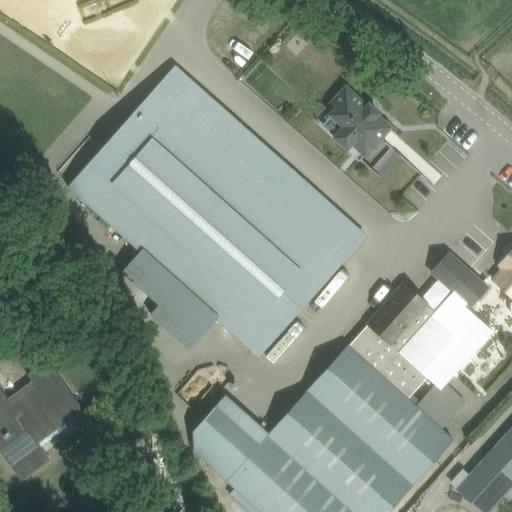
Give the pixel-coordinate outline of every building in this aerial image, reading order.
[(151,93),(68,187),(259,357),(363,238),(280,164),(282,161),(271,151),(268,154),(174,70),(152,94),(151,93)] [(365,155),(390,127),(377,116),(379,113),(369,104),(367,106),(346,87),(332,103),(337,108),(331,115),(344,126),(334,138),(347,150),(353,144),(365,155)] [(59,173),(69,181),(96,149),(86,141),(59,173)] [(384,178),(402,156),(391,147),(373,168),(384,178)] [(511,251),(500,265),(505,269),(494,281),(511,296),(511,301),(511,303),(511,315),(511,314),(511,251)] [(454,292),(471,273),(449,253),(431,272),(454,292)] [(454,292),(436,312),(419,297),(404,284),(260,444),(226,481),(235,488),(255,506),(250,511),(249,511),(386,511),(452,440),(441,431),(466,402),(446,385),(493,331),(466,307),(463,304),(484,279),(474,270),(471,273),(454,292)] [(0,415),(3,420),(0,422),(0,446),(10,459),(22,476),(38,465),(47,458),(30,436),(56,416),(60,414),(64,419),(80,408),(48,365),(33,377),(40,387),(34,391),(11,409),(0,394),(0,415)] [(511,429),(458,490),(482,511),(488,511),(510,488),(511,485),(511,429)]
